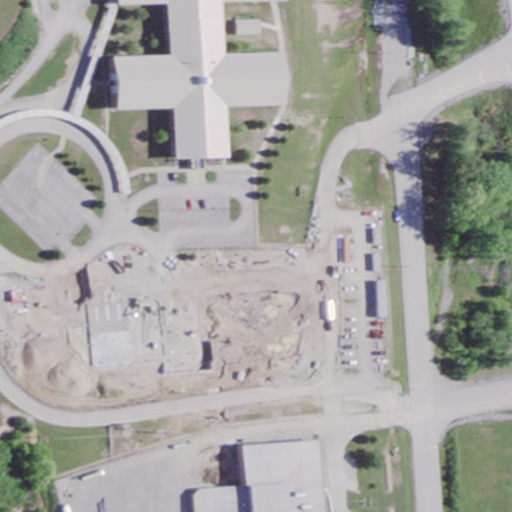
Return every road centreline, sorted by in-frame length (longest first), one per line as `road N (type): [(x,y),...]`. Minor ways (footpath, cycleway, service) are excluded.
road 1 (residential): [(120,235),(141,233),(122,212),(98,154),(80,138),(45,128),(0,143),(16,265),(52,270),(120,235)]
road 2 (residential): [(405,122),(358,139),(344,153),(331,192),(327,265),(343,511)]
road 3 (residential): [(427,417),(405,122),(432,95),(511,61)]
road 4 (residential): [(327,265),(302,298),(241,306),(211,294),(141,233)]
